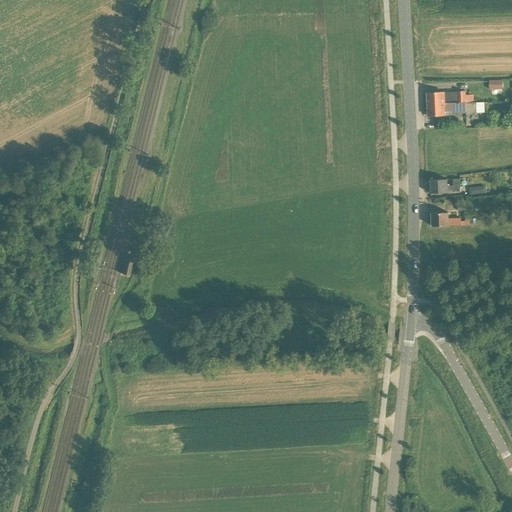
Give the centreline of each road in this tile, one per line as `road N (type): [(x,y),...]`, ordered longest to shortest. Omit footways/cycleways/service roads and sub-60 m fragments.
road 1 (unclassified): [(15,511),(44,401),(75,356),(80,252),(144,0)]
road 2 (track): [(85,511),(112,401),(107,329),(139,265),(207,0)]
road 3 (tertiary): [(410,321),(414,195),(403,0)]
road 4 (tertiary): [(388,511),(410,321)]
road 5 (tertiary): [(511,460),(435,330),(410,321)]
